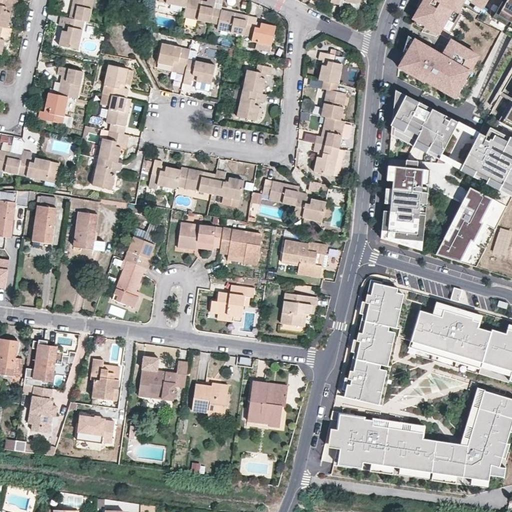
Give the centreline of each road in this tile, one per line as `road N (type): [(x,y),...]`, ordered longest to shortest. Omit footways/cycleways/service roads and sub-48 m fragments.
road 1 (residential): [(171,120),(188,141),(264,156),(283,149),(299,13)]
road 2 (residential): [(355,252),(378,47)]
road 3 (track): [(500,507),(315,480),(301,470)]
road 4 (residential): [(511,297),(355,252)]
road 5 (residential): [(283,511),(330,359)]
road 6 (residential): [(0,311),(153,334)]
road 7 (residential): [(153,334),(159,282),(172,270),(194,282),(189,338)]
road 8 (residential): [(189,338),(330,359)]
